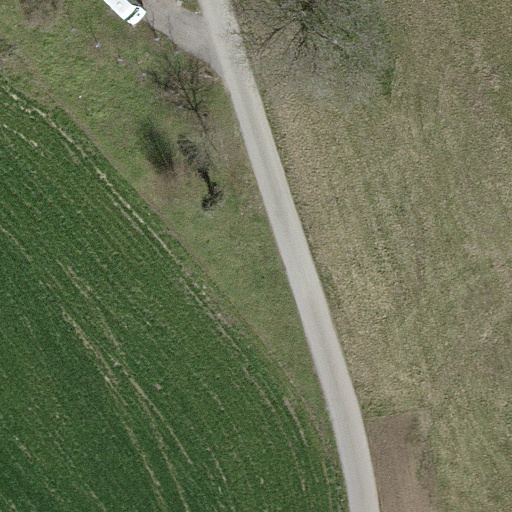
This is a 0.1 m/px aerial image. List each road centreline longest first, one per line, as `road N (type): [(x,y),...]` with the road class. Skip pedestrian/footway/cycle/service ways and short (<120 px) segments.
road 1 (track): [(368,511),(356,439),(218,0)]
road 2 (track): [(129,0),(241,73)]
